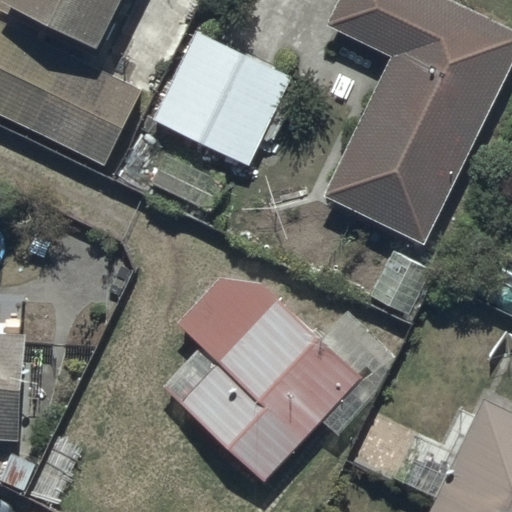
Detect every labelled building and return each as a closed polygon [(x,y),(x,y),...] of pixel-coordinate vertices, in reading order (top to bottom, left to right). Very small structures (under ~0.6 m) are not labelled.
[(0,0),(0,6),(97,52),(121,0),(0,0)] [(325,192),(425,241),(511,61),(511,25),(459,0),(339,0),(329,23),(392,53),(325,192)] [(0,17),(0,109),(106,163),(143,89),(0,17)] [(153,116),(248,161),(291,73),(196,28),(153,116)] [(162,382),(263,476),(360,371),(261,279),(219,276),(176,318),(201,343),(162,382)] [(0,436),(19,438),(25,329),(0,328),(0,436)] [(429,511),(511,511),(511,409),(484,396),(429,511)]
